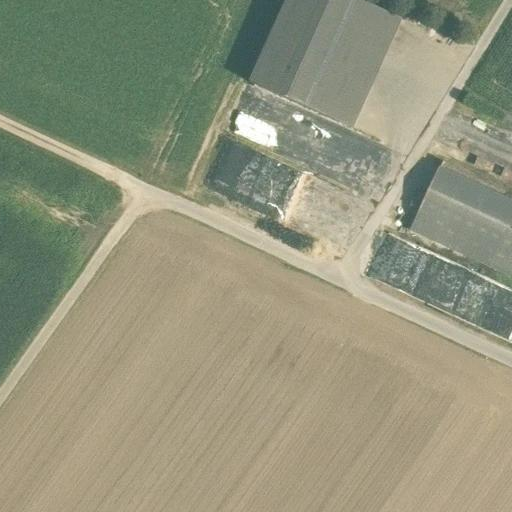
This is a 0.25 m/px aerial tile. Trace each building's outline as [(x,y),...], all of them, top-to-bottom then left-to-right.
[(372,6),(358,0),(286,0),(249,82),(322,115),(372,6)] [(372,6),(322,115),(351,129),(401,19),(372,6)] [(292,129),(291,115),(275,116),(275,115),(268,115),(268,127),(276,126),(277,149),(301,148),(300,137),(310,137),(309,128),(292,129)] [(511,216),(511,201),(440,168),(412,230),(489,265),(511,216)] [(511,216),(489,265),(511,275),(511,216)]
